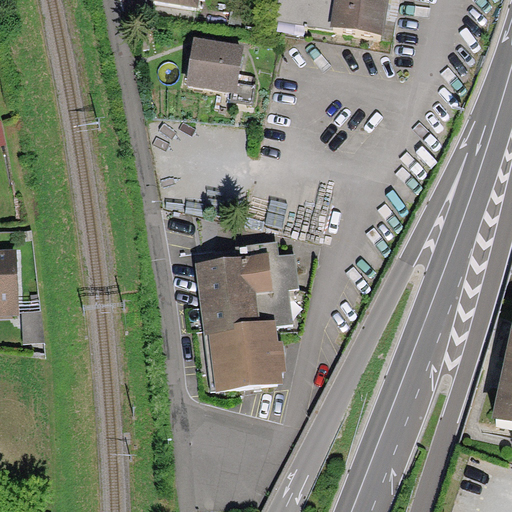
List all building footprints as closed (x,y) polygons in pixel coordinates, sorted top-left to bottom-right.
[(199,0),(150,0),(150,4),(197,12),(199,0)] [(279,0),(276,22),(384,38),(388,0),(279,0)] [(245,49),(194,41),(186,87),(235,95),(234,102),(253,105),(257,78),(240,75),(245,49)] [(239,262),(196,267),(210,395),(286,386),(285,377),(290,377),(286,344),(281,345),(280,329),(295,327),(291,292),(300,291),(296,257),(277,259),(276,246),(248,249),(249,261),(239,262)] [(0,318),(20,318),(16,251),(0,251),(0,318)] [(511,352),(496,424),(511,427),(511,352)]
